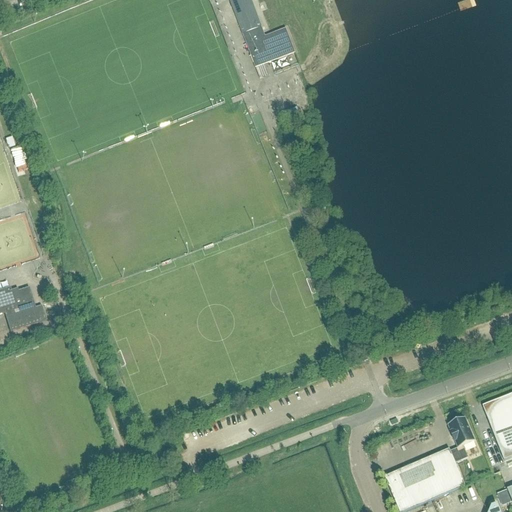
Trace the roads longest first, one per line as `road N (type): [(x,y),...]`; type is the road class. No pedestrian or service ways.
road 1 (unclassified): [(106,511),(361,418)]
road 2 (unclassified): [(361,418),(511,362)]
